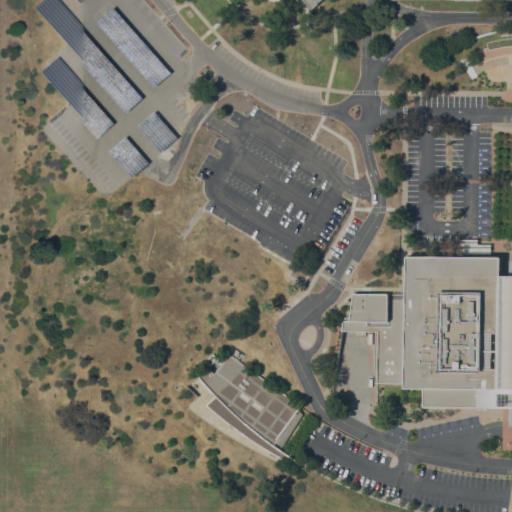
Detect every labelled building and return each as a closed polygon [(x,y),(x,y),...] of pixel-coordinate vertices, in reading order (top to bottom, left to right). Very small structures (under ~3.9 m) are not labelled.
[(56,0),(142,98),(125,113),(33,7),(41,0),(56,0)] [(323,0),(313,9),(305,0),(323,0)] [(171,72),(154,87),(96,22),(113,7),(171,72)] [(114,123),(97,138),(39,72),(56,58),(114,123)] [(177,138),(160,152),(137,126),(154,111),(177,138)] [(148,163),(132,177),(109,151),(125,136),(148,163)] [(343,322),(343,321),(349,321),(354,293),(405,293),(405,257),(456,257),(456,239),(478,239),(478,244),(490,244),(491,258),(501,258),(501,275),(511,275),(511,408),(424,408),(424,389),(405,389),(405,384),(378,383),(378,382),(377,382),(377,332),(341,331),(342,322),(343,322)] [(290,456),(287,461),(277,455),(275,458),(269,454),(271,452),(265,449),(246,436),(239,432),(232,426),(220,416),(206,405),(216,396),(213,393),(212,393),(198,379),(199,378),(197,376),(206,368),(214,374),(228,354),(238,361),(302,406),(300,408),(298,411),(302,414),(301,416),(281,450),(290,456)]
